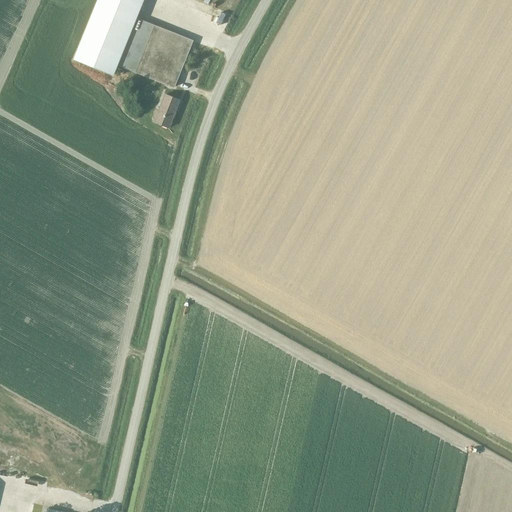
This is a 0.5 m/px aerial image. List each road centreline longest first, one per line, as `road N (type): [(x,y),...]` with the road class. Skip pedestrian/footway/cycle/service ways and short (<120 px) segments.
road 1 (tertiary): [(114,511),(193,160),(215,95),(266,0)]
road 2 (track): [(511,466),(197,291),(166,283)]
